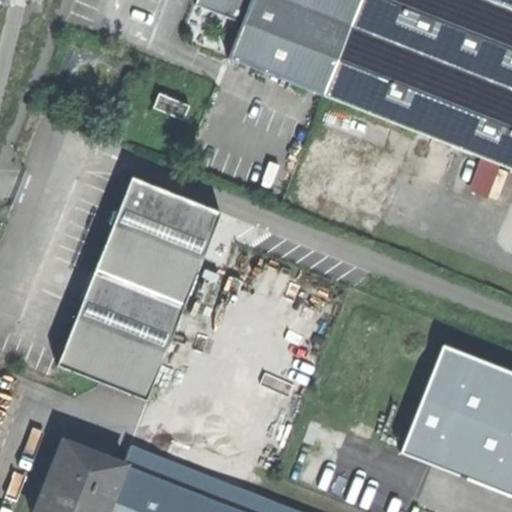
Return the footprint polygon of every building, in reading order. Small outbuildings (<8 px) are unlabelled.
[(511,0),(200,0),(198,7),(241,24),(229,57),(511,166),(511,0)] [(152,107),(185,119),(190,105),(158,92),(152,107)] [(219,211),(129,175),(95,262),(54,364),(143,400),(219,211)] [(511,370),(444,345),(399,454),(511,496),(511,370)] [(102,511),(121,463),(61,440),(47,476),(32,511),(102,511)] [(304,511),(129,444),(121,463),(102,511),(304,511)]
